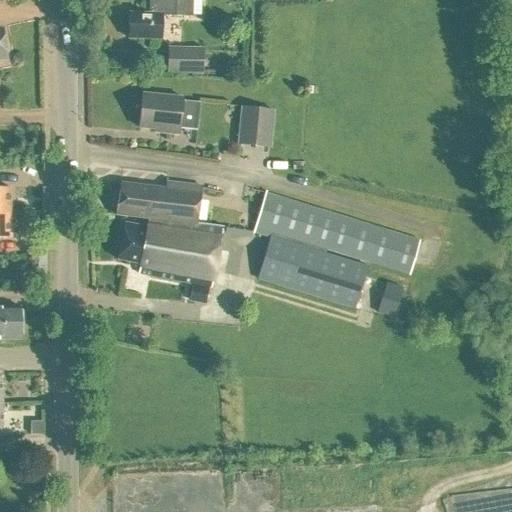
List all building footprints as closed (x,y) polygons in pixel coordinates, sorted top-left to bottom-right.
[(148,0),(148,14),(128,14),(128,39),(160,40),(161,16),(174,17),(174,0),(148,0)] [(201,50),(169,49),(168,74),(200,75),(201,50)] [(181,98),(141,94),(138,129),(154,130),(153,133),(177,136),(178,129),(196,131),(199,103),(181,102),(181,98)] [(272,111),(241,108),(237,145),(269,148),(272,111)] [(120,184),(115,216),(147,220),(147,221),(196,227),(196,224),(201,187),(165,183),(165,189),(120,184)] [(0,213),(10,214),(9,188),(0,188),(0,213)] [(332,214),(264,193),(252,233),(322,254),(324,248),(408,275),(418,242),(332,215),(332,214)] [(0,239),(10,239),(10,214),(0,213),(0,239)] [(146,228),(124,224),(117,260),(139,265),(137,274),(210,289),(223,227),(196,224),(196,227),(147,221),(146,228)] [(365,267),(269,238),(257,280),(352,309),(365,267)] [(386,284),(377,313),(393,318),(401,289),(386,284)] [(0,340),(20,340),(20,336),(22,334),(22,328),(20,326),(19,318),(21,316),(21,312),(19,310),(19,308),(0,308),(0,340)] [(40,423),(30,423),(30,435),(40,435),(40,423)]
